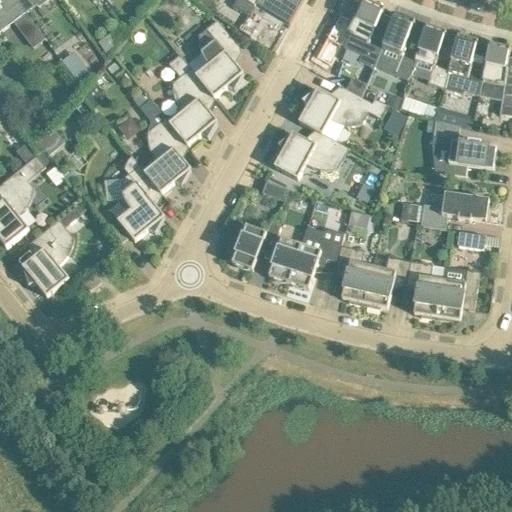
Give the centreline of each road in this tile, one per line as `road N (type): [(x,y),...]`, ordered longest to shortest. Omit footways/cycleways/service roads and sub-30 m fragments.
road 1 (residential): [(189,276),(322,330),(501,359),(511,305)]
road 2 (residential): [(189,276),(192,249),(327,0)]
road 3 (residential): [(189,276),(160,299),(44,343),(0,291)]
